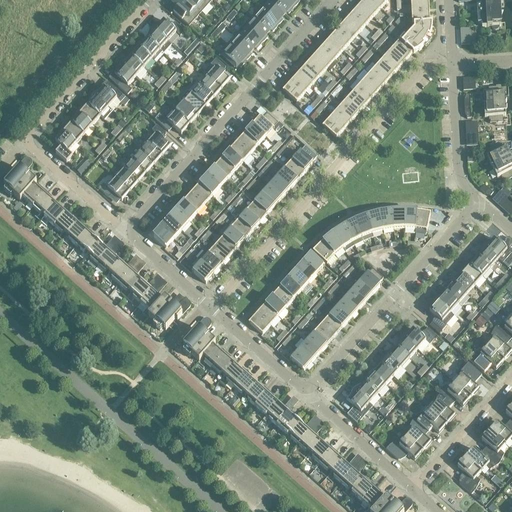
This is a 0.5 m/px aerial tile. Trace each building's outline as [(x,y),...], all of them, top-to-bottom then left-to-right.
[(189,27),(201,14),(185,0),(174,0),(173,1),(175,3),(173,5),(180,11),(177,15),(174,13),(173,13),(189,27)] [(213,0),(212,0),(185,0),(201,14),(213,0)] [(284,16),(267,0),(259,9),(278,26),(283,20),(282,19),(284,16)] [(294,8),(284,0),(267,0),(284,16),(287,13),(289,15),(294,8)] [(298,0),(284,0),(294,8),(299,2),(298,1),(298,0)] [(381,9),(370,0),(365,0),(360,6),(373,18),(381,9)] [(388,0),(370,0),(381,9),(389,1),(388,0)] [(429,2),(411,3),(411,15),(429,14),(429,2)] [(477,7),(477,16),(501,14),(501,10),(500,10),(499,2),(491,3),(491,2),(485,3),(481,3),(481,7),(477,7)] [(373,18),(360,6),(352,14),(366,26),(373,18)] [(278,26),(259,9),(251,18),(268,34),(271,31),(273,32),(278,26)] [(366,26),(352,14),(345,23),(358,35),(366,26)] [(429,14),(411,15),(412,26),(414,26),(414,30),(427,37),(430,38),(433,32),(433,30),(432,24),(430,24),(429,14)] [(501,14),(477,16),(478,25),(482,24),(483,28),(487,28),(491,28),(491,29),(492,31),(494,31),(495,32),(497,31),(498,30),(499,29),(499,27),(501,27),(500,19),(501,18),(501,14)] [(268,34),(251,18),(243,27),(262,44),(267,38),(266,37),(268,34)] [(399,19),(395,24),(401,30),(405,25),(399,19)] [(153,26),(152,27),(168,42),(176,33),(180,37),(185,32),(175,23),(171,28),(164,21),(161,25),(159,23),(153,26)] [(358,35),(345,23),(337,32),(350,43),(358,35)] [(168,42),(152,27),(151,28),(148,35),(150,37),(148,39),(147,39),(162,52),(163,54),(171,45),(168,42)] [(262,44),(243,27),(235,36),(252,52),(255,49),(256,50),(262,44)] [(399,32),(392,27),(388,31),(394,37),(399,32)] [(399,42),(397,44),(411,56),(412,54),(413,55),(419,52),(425,46),(423,45),(427,37),(414,30),(406,39),(402,35),(397,40),(399,42)] [(470,30),(461,30),(462,45),(471,45),(470,30)] [(350,43),(337,32),(329,40),(343,52),(350,43)] [(388,38),(385,35),(376,44),(379,47),(388,38)] [(252,52),(235,36),(227,45),(228,46),(246,62),(251,56),(250,54),(252,52)] [(162,52),(147,39),(147,40),(145,42),(143,41),(137,44),(136,45),(152,60),(154,61),(162,52)] [(343,52),(329,40),(322,49),(335,60),(343,52)] [(411,56),(397,44),(391,51),(405,63),(411,56)] [(152,60),(136,45),(135,46),(132,53),(134,55),(132,57),(131,57),(144,69),(152,60)] [(202,45),(194,54),(197,57),(205,48),(202,45)] [(246,62),(228,46),(227,45),(219,54),(236,70),(239,67),(241,68),(246,62)] [(187,57),(192,51),(189,49),(184,55),(187,57)] [(335,60),(322,49),(314,57),(327,69),(335,60)] [(405,63),(391,51),(385,58),(398,70),(405,63)] [(373,55),(370,52),(361,61),(364,64),(373,55)] [(144,69),(131,57),(131,58),(129,60),(127,58),(121,62),(120,63),(136,78),(144,69)] [(327,69),(314,57),(307,66),(320,78),(327,69)] [(398,70),(385,58),(379,65),(392,77),(398,70)] [(215,68),(207,77),(222,90),(220,88),(223,85),(229,81),(230,81),(221,73),(226,68),(216,59),(211,64),(215,68)] [(136,78),(120,63),(119,64),(116,71),(118,73),(115,76),(122,82),(118,87),(127,96),(132,91),(128,87),(136,78)] [(392,77),(379,65),(373,72),(386,83),(392,77)] [(320,78),(307,66),(299,74),(312,86),(320,78)] [(357,72),(354,69),(346,79),(349,81),(357,72)] [(386,83),(373,72),(367,78),(380,90),(386,83)] [(312,86),(299,74),(291,83),(304,95),(312,86)] [(207,77),(199,86),(214,99),(214,98),(212,97),(215,94),(220,90),(221,90),(222,90),(207,77)] [(380,90),(367,78),(360,85),(374,97),(380,90)] [(476,78),(464,78),(464,90),(476,90),(476,78)] [(304,95),(291,83),(283,92),(283,93),(284,92),(297,103),(304,95)] [(374,97),(360,85),(354,92),(367,104),(374,97)] [(199,86),(191,95),(206,108),(206,107),(204,106),(207,103),(212,99),(213,99),(214,99),(199,86)] [(342,89),(339,86),(330,96),(334,98),(342,89)] [(483,94),(484,106),(505,105),(504,93),(500,93),(500,87),(488,88),(488,94),(483,94)] [(93,93),(92,94),(108,108),(116,99),(121,103),(125,98),(116,89),(111,94),(104,88),(101,91),(99,89),(93,93)] [(367,104),(354,92),(348,99),(361,111),(367,104)] [(108,108),(92,94),(91,95),(88,101),(90,103),(88,106),(88,105),(87,106),(100,117),(104,121),(112,112),(108,108)] [(191,95),(183,104),(197,117),(198,116),(196,115),(199,112),(205,107),(205,108),(206,108),(191,95)] [(361,111),(348,99),(342,106),(355,118),(361,111)] [(327,106),(324,103),(315,113),(318,115),(327,106)] [(175,113),(189,125),(189,126),(190,125),(188,124),(191,121),(197,116),(197,117),(183,104),(175,113)] [(505,105),(484,106),(484,118),(489,118),(490,124),(502,123),(501,117),(505,117),(505,105)] [(100,117),(87,106),(85,109),(83,107),(77,111),(76,112),(92,126),(100,117)] [(355,118),(342,106),(336,113),(349,125),(355,118)] [(92,126),(76,112),(75,113),(72,119),(74,121),(72,123),(71,124),(84,135),(92,126)] [(163,118),(158,123),(168,132),(172,127),(181,135),(182,134),(181,133),(183,130),(189,125),(175,113),(167,122),(163,118)] [(349,125),(336,113),(329,120),(343,132),(349,125)] [(260,117),(252,126),(266,138),(273,129),(260,117)] [(343,132),(329,120),(322,128),(323,128),(324,128),(336,139),(343,132)] [(466,122),(467,146),(478,145),(478,122),(466,122)] [(84,135),(71,124),(69,127),(67,125),(61,128),(60,130),(76,144),(84,135)] [(156,135),(148,144),(162,156),(161,155),(163,152),(169,148),(170,148),(170,147),(162,139),(166,134),(156,126),(152,131),(156,135)] [(266,138),(252,126),(245,135),(258,146),(266,138)] [(76,144),(60,130),(59,131),(56,137),(58,139),(55,142),(62,149),(58,153),(68,162),(72,157),(68,153),(76,144)] [(258,146),(245,135),(237,143),(250,155),(258,146)] [(250,155),(237,143),(229,152),(243,163),(250,155)] [(148,144),(140,153),(154,165),(153,164),(155,161),(161,156),(162,157),(162,156),(148,144)] [(486,157),(492,168),(511,159),(505,148),(502,150),(499,144),(488,149),(491,155),(486,157)] [(154,165),(140,153),(135,149),(127,157),(132,162),(146,174),(145,172),(147,170),(153,165),(154,166),(154,165)] [(243,163),(229,152),(222,160),(235,172),(243,163)] [(300,153),(292,162),(305,173),(313,165),(313,166),(314,165),(300,153)] [(24,160),(16,169),(12,174),(14,176),(4,186),(10,192),(10,193),(20,202),(36,183),(25,173),(31,167),(32,165),(32,164),(32,162),(28,159),(26,159),(25,159),(24,160)] [(511,161),(511,159),(492,168),(497,179),(501,176),(504,182),(511,177),(511,161)] [(235,172),(222,160),(214,169),(227,181),(235,172)] [(132,162),(124,171),(138,183),(137,181),(139,179),(145,174),(146,175),(146,174),(132,162)] [(292,162),(284,170),(298,182),(305,173),(292,162)] [(227,181),(214,169),(206,177),(220,189),(227,181)] [(298,182),(284,170),(277,179),(290,190),(298,182)] [(124,171),(116,180),(129,192),(130,192),(131,192),(129,190),(131,188),(137,183),(138,184),(138,183),(124,171)] [(220,189),(206,177),(199,186),(212,198),(220,189)] [(277,179),(269,187),(282,199),(290,190),(277,179)] [(124,197),(129,192),(116,180),(108,189),(103,185),(99,190),(108,199),(113,194),(122,202),(122,201),(121,199),(124,197)] [(36,183),(20,202),(19,203),(25,208),(26,206),(25,205),(27,203),(33,208),(47,193),(42,189),(39,192),(34,187),(36,184),(36,183)] [(485,194),(490,197),(493,194),(484,185),(480,190),(485,194)] [(212,198),(199,186),(191,194),(204,206),(212,198)] [(269,187),(261,196),(275,208),(282,199),(269,187)] [(508,213),(511,208),(511,194),(505,187),(493,199),(508,213)] [(52,198),(47,193),(33,208),(40,215),(38,217),(36,215),(35,217),(40,222),(55,205),(49,201),(52,198)] [(204,206),(191,194),(184,203),(197,215),(204,206)] [(261,196),(254,204),(267,216),(275,208),(261,196)] [(197,215),(184,203),(176,211),(189,223),(197,215)] [(254,204),(246,213),(259,225),(267,216),(254,204)] [(61,211),(55,205),(40,222),(46,227),(48,226),(46,224),(48,222),(54,228),(68,212),(63,208),(61,211)] [(189,223),(176,211),(168,220),(182,232),(189,223)] [(404,211),(392,212),(393,230),(404,229),(404,211)] [(417,212),(404,211),(404,229),(415,230),(417,212)] [(73,217),(68,212),(54,228),(61,234),(59,236),(58,234),(56,236),(62,241),(76,225),(71,220),(73,217)] [(392,212),(379,214),(383,232),(393,230),(392,212)] [(430,214),(417,212),(415,230),(426,232),(430,214)] [(259,225),(246,213),(238,221),(252,233),(259,225)] [(379,214),(366,217),(372,234),(383,232),(379,214)] [(372,234),(366,217),(354,222),(362,238),(372,234)] [(182,232),(168,220),(161,228),(174,240),(182,232)] [(238,221),(231,230),(244,242),(252,233),(238,221)] [(362,238),(354,222),(343,228),(354,247),(363,242),(362,238)] [(82,230),(76,225),(62,241),(68,246),(69,245),(68,243),(69,241),(76,247),(90,231),(85,227),(82,230)] [(174,240),(161,228),(152,238),(153,238),(166,249),(174,240)] [(354,247),(343,228),(332,235),(343,249),(345,252),(354,247)] [(231,230),(223,238),(236,250),(244,242),(231,230)] [(95,236),(90,231),(76,247),(83,253),(81,255),(79,254),(78,255),(83,260),(98,244),(92,239),(95,236)] [(343,249),(332,235),(322,243),(334,256),(343,249)] [(223,238),(215,247),(229,259),(236,250),(223,238)] [(484,244),(482,245),(498,260),(503,264),(511,253),(511,246),(506,241),(501,246),(494,239),(491,242),(489,241),(484,244)] [(334,256),(322,243),(313,252),(326,264),(334,256)] [(103,249),(98,244),(83,260),(89,266),(91,264),(89,262),(91,260),(97,266),(111,251),(106,246),(103,249)] [(498,260),(482,245),(481,247),(478,253),(480,255),(478,257),(490,269),(498,260)] [(215,247),(208,255),(221,267),(229,259),(215,247)] [(116,255),(111,251),(97,266),(104,272),(102,274),(100,273),(99,274),(105,280),(119,263),(114,258),(116,255)] [(221,267),(208,255),(204,252),(196,260),(200,264),(213,276),(221,267)] [(324,267),(311,255),(303,264),(316,276),(324,267)] [(139,273),(146,265),(137,256),(129,264),(139,273)] [(490,269),(478,257),(475,260),(473,259),(468,262),(466,263),(482,278),(490,269)] [(125,268),(119,263),(105,280),(111,285),(112,283),(110,281),(112,279),(119,285),(133,270),(128,265),(125,268)] [(482,278),(466,263),(465,265),(462,271),(464,273),(462,275),(474,287),(482,278)] [(200,264),(192,273),(192,274),(193,273),(206,285),(213,276),(200,264)] [(316,276),(303,264),(295,272),(308,284),(316,276)] [(138,275),(133,270),(119,285),(125,291),(123,293),(122,292),(120,293),(126,299),(141,283),(135,278),(138,275)] [(372,270),(368,275),(367,275),(359,283),(373,295),(381,286),(379,285),(383,279),(372,270)] [(308,284),(295,272),(288,281),(301,293),(308,284)] [(506,283),(510,278),(506,274),(502,279),(506,283)] [(474,287),(462,275),(459,278),(457,277),(451,280),(450,281),(466,296),(474,287)] [(301,293),(288,281),(280,289),(293,301),(301,293)] [(466,296),(450,281),(449,283),(446,289),(448,290),(445,293),(458,305),(466,296)] [(146,288),(141,283),(126,299),(132,304),(133,302),(132,301),(134,299),(140,305),(154,289),(149,285),(146,288)] [(373,295),(359,283),(352,292),(365,304),(373,295)] [(159,294),(154,289),(140,305),(147,310),(145,313),(143,311),(142,313),(148,318),(149,317),(165,299),(164,299),(162,301),(157,297),(159,294)] [(293,301),(280,289),(272,298),(286,310),(293,301)] [(365,304),(352,292),(344,300),(357,312),(365,304)] [(490,301),(494,296),(490,292),(486,297),(490,301)] [(458,305),(445,293),(443,296),(441,294),(436,298),(434,299),(450,314),(458,305)] [(286,310),(272,298),(265,306),(278,318),(286,310)] [(176,309),(165,299),(149,317),(158,326),(159,325),(165,331),(175,320),(177,322),(189,309),(190,308),(190,306),(190,304),(186,301),(185,301),(183,301),(182,302),(176,309)] [(450,314),(434,299),(433,301),(430,307),(432,308),(429,312),(437,318),(432,323),(442,332),(455,318),(450,314)] [(357,312),(344,300),(336,309),(350,321),(357,312)] [(493,301),(475,323),(482,329),(500,307),(493,301)] [(278,318),(265,306),(257,315),(270,327),(278,318)] [(336,309),(329,318),(342,329),(350,321),(336,309)] [(474,319),(478,314),(474,310),(470,315),(474,319)] [(270,327),(257,315),(249,324),(249,325),(250,324),(262,335),(270,327)] [(329,318),(321,326),(334,338),(342,329),(329,318)] [(203,321),(195,330),(191,334),(193,336),(183,347),(189,353),(199,362),(215,344),(204,334),(210,327),(211,325),(211,324),(211,323),(207,319),(205,319),(204,320),(203,321)] [(495,328),(495,329),(507,340),(511,336),(511,320),(507,326),(503,323),(495,328)] [(321,326),(314,335),(327,346),(334,338),(321,326)] [(507,340),(495,329),(494,329),(489,339),(493,342),(488,347),(504,361),(511,353),(503,344),(507,340)] [(408,331),(403,335),(401,336),(417,350),(425,341),(430,345),(434,340),(436,337),(434,335),(431,337),(425,331),(420,336),(413,330),(410,333),(408,331)] [(314,335),(306,343),(319,355),(327,346),(314,335)] [(417,350),(401,336),(400,338),(397,344),(399,345),(397,348),(409,359),(417,350)] [(453,346),(458,351),(462,346),(457,341),(453,346)] [(319,355),(306,343),(298,352),(311,364),(319,355)] [(215,344),(199,362),(198,363),(204,368),(205,367),(204,365),(206,363),(212,369),(226,353),(221,349),(218,352),(213,347),(215,344)] [(496,370),(504,361),(488,347),(483,353),(479,349),(470,356),(482,367),(487,362),(496,370)] [(409,359),(397,348),(394,351),(392,349),(387,353),(385,354),(401,368),(409,359)] [(304,372),(311,364),(298,352),(290,361),(304,372)] [(231,358),(226,353),(212,369),(219,375),(217,377),(215,375),(214,377),(219,382),(234,366),(228,361),(231,358)] [(401,368),(385,354),(384,356),(381,362),(383,363),(381,366),(393,377),(401,368)] [(460,379),(455,384),(470,398),(478,389),(469,381),(477,373),(465,362),(461,366),(456,375),(460,379)] [(240,371),(234,366),(219,382),(225,388),(227,386),(225,384),(227,382),(233,388),(247,373),(242,368),(240,371)] [(393,377),(381,366),(378,369),(376,367),(371,370),(369,372),(385,386),(393,377)] [(385,386),(369,372),(368,373),(365,379),(367,381),(365,384),(377,395),(385,386)] [(252,377),(247,373),(233,388),(240,394),(238,396),(237,395),(235,396),(241,402),(255,385),(250,380),(252,377)] [(409,391),(413,386),(409,383),(405,388),(409,391)] [(377,395),(365,384),(362,387),(360,385),(355,388),(353,390),(369,404),(377,395)] [(438,392),(437,393),(449,404),(453,399),(462,407),(470,398),(455,384),(450,390),(446,386),(438,392)] [(261,390),(255,385),(241,402),(247,407),(248,405),(246,404),(248,402),(255,408),(269,392),(264,387),(261,390)] [(369,404),(353,390),(352,391),(349,397),(351,399),(348,402),(355,409),(351,413),(361,422),(365,417),(361,413),(369,404)] [(274,397),(269,392),(255,408),(262,413),(260,415),(258,414),(256,416),(262,421),(277,405),(271,399),(274,397)] [(449,404),(437,393),(432,402),(436,406),(431,411),(447,425),(455,416),(445,408),(449,404)] [(292,409),(299,400),(293,396),(286,405),(292,409)] [(393,409),(397,404),(393,401),(389,405),(393,409)] [(282,410),(277,405),(262,421),(268,426),(270,424),(268,423),(270,421),(276,427),(290,411),(285,407),(282,410)] [(295,416),(290,411),(276,427),(283,433),(281,435),(279,433),(278,435),(284,440),(298,424),(293,419),(295,416)] [(422,413),(413,419),(425,430),(429,426),(439,434),(447,425),(431,411),(426,417),(422,413)] [(317,433),(325,424),(315,416),(307,425),(317,433)] [(425,430),(413,419),(413,420),(408,429),(412,432),(407,437),(423,452),(431,443),(421,435),(425,430)] [(497,423),(489,432),(505,446),(510,440),(511,442),(511,428),(510,427),(506,431),(497,423)] [(304,429),(298,424),(284,440),(290,445),(291,444),(289,442),(291,440),(298,446),(312,431),(307,426),(304,429)] [(317,435),(312,431),(298,446),(304,452),(303,454),(301,452),(299,454),(305,459),(320,443),(314,438),(317,435)] [(505,446),(489,432),(481,441),(491,449),(486,453),(499,464),(499,463),(504,455),(500,451),(505,446)] [(389,446),(386,450),(398,461),(405,453),(414,461),(423,452),(407,437),(402,443),(398,440),(389,446)] [(325,448),(320,443),(305,459),(311,464),(312,463),(311,461),(313,459),(319,465),(333,450),(328,445),(325,448)] [(338,454),(333,450),(319,465),(326,471),(324,473),(322,472),(321,473),(327,479),(341,463),(335,457),(338,454)] [(473,450),(465,459),(481,473),(486,467),(490,471),(499,464),(486,453),(482,458),(473,450)] [(350,463),(360,472),(368,463),(358,454),(350,463)] [(481,473),(465,459),(457,468),(466,476),(459,484),(471,495),(475,491),(480,482),(476,478),(481,473)] [(347,467),(341,463),(327,479),(332,484),(334,482),(332,480),(334,478),(341,485),(355,469),(349,464),(347,467)] [(360,473),(355,469),(341,485),(347,490),(345,492),(344,491),(342,492),(348,498),(363,482),(357,476),(360,473)] [(368,487),(363,482),(348,498),(354,503),(355,501),(354,500),(355,498),(362,504),(376,488),(371,483),(368,487)] [(381,493),(376,488),(362,504),(369,509),(367,511),(365,510),(364,511),(363,511),(374,511),(387,498),(386,497),(384,500),(378,496),(381,493)] [(398,508),(387,498),(374,511),(407,511),(411,507),(412,506),(412,504),(411,503),(408,500),(407,500),(405,500),(404,501),(398,508)]
